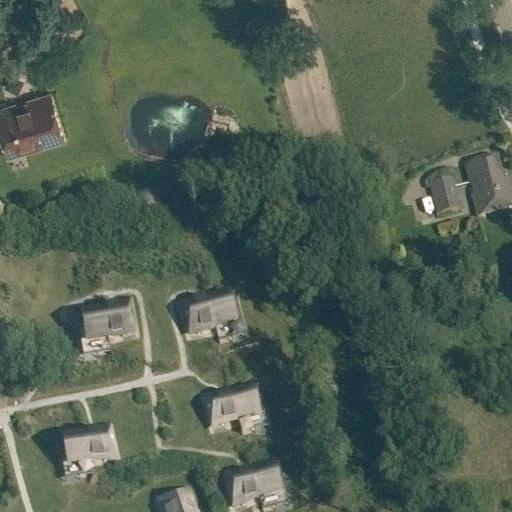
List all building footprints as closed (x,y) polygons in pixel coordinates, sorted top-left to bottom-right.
[(20,103),(35,149),(63,140),(50,95),(20,103)] [(0,109),(0,137),(6,158),(35,149),(20,103),(0,109)] [(465,167),(477,219),(511,209),(511,197),(508,181),(502,182),(496,159),(465,167)] [(454,181),(430,186),(437,217),(461,211),(454,181)] [(225,301),(183,313),(189,339),(215,331),(217,341),(230,338),(227,328),(233,327),(225,301)] [(92,359),(118,360),(119,331),(120,331),(120,315),(92,314),(93,320),(83,320),(82,334),(93,334),(92,359)] [(250,391),(205,403),(212,431),(237,424),(240,432),(253,429),(251,420),(257,419),(250,392),(250,391)] [(89,464),(115,458),(109,430),(64,441),(70,468),(76,467),(78,476),(91,472),(89,464)] [(272,498),(278,497),(271,469),(226,480),(233,508),(258,502),(260,510),(274,507),(272,498)] [(192,511),(186,493),(161,502),(163,511),(192,511)]
